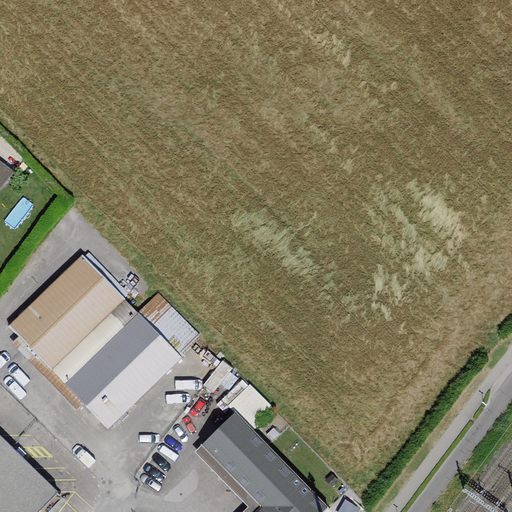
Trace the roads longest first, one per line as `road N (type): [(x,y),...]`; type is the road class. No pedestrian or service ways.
road 1 (residential): [(511,383),(416,511)]
road 2 (unknown): [(125,489),(198,374)]
